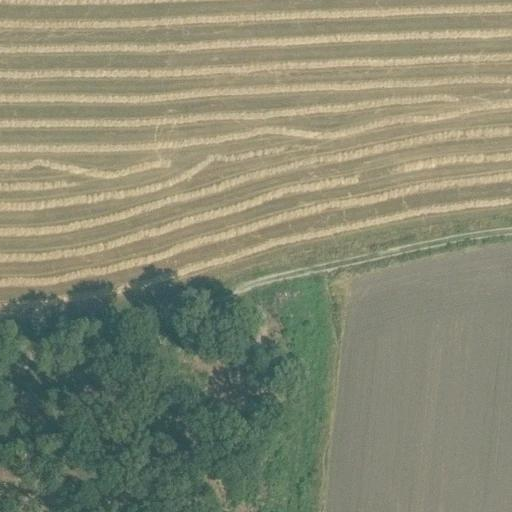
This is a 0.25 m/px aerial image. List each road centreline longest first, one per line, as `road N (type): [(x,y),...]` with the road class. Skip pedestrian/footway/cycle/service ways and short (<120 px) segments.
road 1 (track): [(0,353),(82,349),(326,274)]
road 2 (track): [(97,511),(96,458),(106,432),(227,302)]
road 3 (track): [(326,274),(511,233)]
